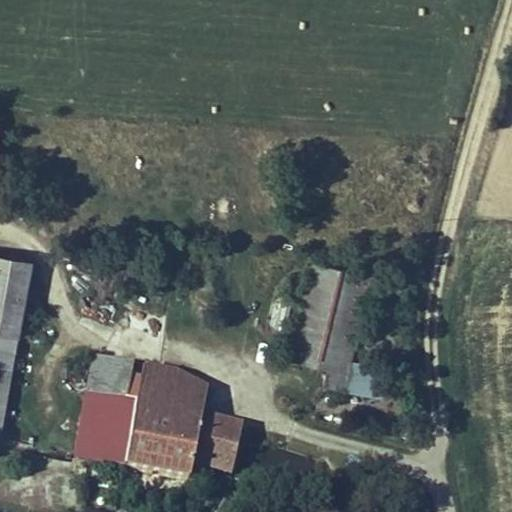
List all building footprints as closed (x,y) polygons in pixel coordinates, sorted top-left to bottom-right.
[(0,253),(0,381),(16,301),(24,258),(17,257),(0,253)] [(366,271),(307,257),(284,356),(324,365),(320,383),(339,387),(366,271)] [(87,360),(70,455),(83,457),(96,362),(87,360)] [(160,404),(164,374),(96,362),(83,457),(190,476),(192,458),(229,466),(237,425),(201,415),(160,404)] [(164,374),(160,404),(201,415),(205,390),(164,374)]
